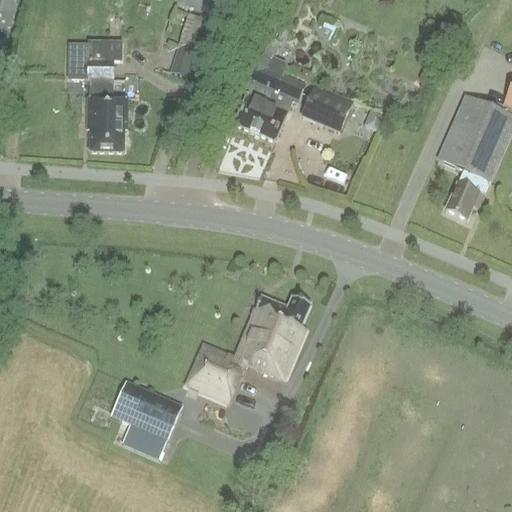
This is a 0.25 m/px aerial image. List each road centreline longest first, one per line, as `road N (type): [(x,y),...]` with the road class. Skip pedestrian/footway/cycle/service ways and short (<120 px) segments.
road 1 (tertiary): [(511,319),(325,243),(166,212)]
road 2 (unclassified): [(166,212),(257,0)]
road 3 (tertiary): [(166,212),(0,199)]
